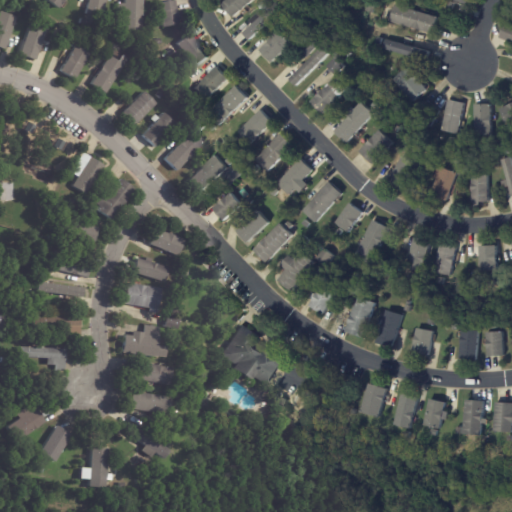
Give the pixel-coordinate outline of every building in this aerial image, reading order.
[(63,0),(57,9),(45,0),(63,0)] [(104,0),(102,17),(86,14),(88,0),(104,0)] [(141,0),(141,30),(123,30),(123,23),(115,22),(116,3),(124,4),(124,0),(141,0)] [(255,0),(248,6),(234,18),(223,5),(228,0),(255,0)] [(369,1),(376,3),(373,13),(366,11),(369,1)] [(177,12),(177,13),(181,12),(182,19),(178,20),(179,25),(162,27),(158,4),(175,2),(177,12)] [(455,5),(452,11),(447,8),(450,2),(455,5)] [(250,40),(244,34),(277,3),(283,10),(250,40)] [(427,15),(438,18),(433,35),(389,22),(394,6),(427,15)] [(9,33),(3,49),(0,47),(0,11),(15,17),(9,33)] [(511,45),(506,43),(509,38),(501,35),(507,19),(511,20),(511,45)] [(42,43),(35,60),(19,55),(31,22),(47,28),(42,43)] [(285,55),(283,53),(273,63),(261,51),(269,43),(266,39),(270,34),(274,38),(279,32),(291,44),(287,49),(290,51),(286,55),(285,55)] [(189,34),(208,58),(195,68),(176,44),(189,34)] [(296,34),(300,38),(296,43),(292,39),(296,34)] [(72,47),(67,45),(70,39),(75,42),(72,47)] [(315,40),(320,45),(307,58),(301,52),(314,40),(315,40)] [(412,48),(430,53),(428,62),(383,50),(386,41),(412,48)] [(60,72),(59,71),(76,45),(89,53),(73,80),(60,72)] [(290,80),(323,47),(330,54),(297,86),(290,80)] [(120,51),(117,56),(111,53),(114,48),(120,51)] [(352,54),(348,58),(344,54),(348,50),(352,54)] [(91,85),(109,56),(117,62),(121,55),(127,58),(104,93),(91,85)] [(337,75),(328,66),(337,57),(347,66),(338,76),(337,75)] [(229,79),(206,101),(195,89),(218,67),(229,79)] [(415,73),(429,90),(414,103),(395,80),(410,68),(415,73)] [(322,92),(338,77),(350,90),(324,115),(312,102),(322,93),(322,92)] [(249,98),(220,126),(209,114),(238,86),(249,98)] [(141,119),(133,126),(127,120),(128,119),(122,113),(144,91),(156,103),(141,119)] [(194,105),(190,100),(194,96),(198,101),(194,105)] [(465,104),(459,135),(442,131),(448,101),(465,104)] [(374,114),(348,144),(335,133),(352,114),(349,112),(352,108),(355,110),(362,103),(374,114)] [(500,110),(511,104),(511,122),(507,125),(500,110)] [(492,115),(492,136),(475,137),(475,105),(491,105),(492,115)] [(416,107),(423,113),(416,121),(409,114),(416,107)] [(440,111),(431,128),(424,124),(433,107),(440,111)] [(263,110),(274,123),(251,144),(240,132),(263,110)] [(165,136),(162,140),(162,139),(154,147),(140,135),(150,123),(152,125),(153,123),(149,120),(154,115),(158,119),(163,113),(175,124),(170,129),(171,130),(165,136)] [(400,129),(397,133),(392,130),(396,125),(400,129)] [(373,165),(360,152),(380,131),(393,144),(373,165)] [(194,153),(176,172),(164,160),(191,132),(203,143),(194,153)] [(283,135),(294,146),(269,172),(257,161),(282,134),(283,135)] [(240,144),(244,140),(249,145),(244,148),(240,144)] [(221,176),(200,195),(188,182),(216,155),(229,168),(221,176)] [(419,163),(404,189),(389,180),(393,174),(389,171),(395,162),(399,164),(404,155),(419,163)] [(465,176),(458,175),(460,156),(469,157),(467,176),(465,176)] [(103,169),(90,190),(76,181),(91,157),(105,166),(103,169)] [(511,194),(501,161),(510,158),(511,164),(511,194)] [(304,160),(314,171),(305,181),(310,186),(302,194),(298,190),(291,196),(279,184),(302,159),(304,160)] [(227,183),(222,178),(235,165),(244,174),(230,187),(227,183)] [(253,169),(258,165),(261,169),(256,173),(253,169)] [(457,174),(447,202),(431,196),(437,181),(429,178),(432,172),(438,174),(440,168),(457,174)] [(489,188),(490,202),(481,203),(481,209),(476,209),(475,203),(473,203),(472,176),(489,176),(489,188)] [(134,189),(111,220),(97,210),(100,207),(95,203),(101,195),(106,199),(120,179),(134,189)] [(339,200),(318,223),(305,212),(331,183),(344,194),(339,200)] [(220,217),(214,209),(232,194),(242,206),(224,222),(220,217)] [(358,209),(364,214),(350,234),(336,224),(351,204),(358,209)] [(91,208),(88,213),(83,210),(87,205),(91,208)] [(268,223),(248,243),(237,232),(257,212),(268,223)] [(94,227),(98,228),(93,245),(58,236),(63,219),(94,227)] [(272,219),(277,224),(274,227),(269,222),(272,219)] [(390,228),(391,229),(373,265),(356,257),(375,220),(390,228)] [(288,224),(291,222),(296,228),(292,231),(288,224)] [(295,235),(268,263),(256,251),(282,223),(295,235)] [(169,235),(175,237),(184,240),(177,257),(150,244),(157,228),(170,234),(169,235)] [(302,241),(305,237),(310,242),(306,245),(302,241)] [(415,239),(431,243),(423,273),(406,269),(414,239),(415,239)] [(457,248),(451,276),(435,273),(440,245),(457,248)] [(498,250),(499,275),(482,276),(480,248),(497,247),(498,250)] [(326,267),(317,260),(324,249),(336,258),(328,268),(326,267)] [(85,260),(91,262),(86,278),(52,269),(56,252),(85,260)] [(309,258),(316,263),(294,292),(279,281),(287,271),(282,267),(290,256),(296,261),(302,253),(309,258)] [(166,266),(134,259),(130,274),(162,282),(166,266)] [(362,263),(369,267),(366,272),(359,269),(362,263)] [(51,269),(49,277),(33,274),(35,265),(51,269)] [(358,297),(348,289),(357,278),(367,287),(359,297),(358,297)] [(370,279),(375,283),(371,288),(366,283),(370,279)] [(338,307),(332,303),(325,315),(310,307),(324,281),(346,294),(339,307),(338,307)] [(82,299),(81,308),(71,306),(72,303),(61,301),(62,296),(37,293),(38,283),(84,288),(82,299)] [(127,284),(165,290),(164,298),(159,298),(156,313),(148,312),(148,309),(123,304),(127,283),(127,284)] [(358,298),(376,304),(365,339),(346,333),(357,298),(358,298)] [(399,329),(394,348),(377,343),(382,326),(377,325),(378,319),(385,320),(387,311),(403,315),(399,329)] [(168,315),(179,317),(177,330),(165,328),(167,315),(168,315)] [(79,331),(79,339),(65,339),(65,333),(62,333),(62,327),(35,327),(35,317),(79,317),(79,331)] [(263,347),(268,351),(269,350),(285,360),(267,387),(253,378),(251,381),(234,369),(236,365),(222,356),(243,325),(258,336),(255,342),(263,347)] [(159,328),(158,339),(159,340),(158,346),(166,347),(165,358),(157,357),(157,358),(122,353),(124,336),(132,336),(132,332),(143,333),(144,326),(159,328)] [(435,332),(430,356),(413,353),(418,329),(435,332)] [(479,332),(477,361),(460,359),(463,330),(479,332)] [(499,357),(488,357),(487,333),(503,332),(505,356),(499,357)] [(38,349),(65,350),(64,371),(49,371),(50,359),(19,358),(20,348),(38,349)] [(157,367),(164,368),(164,367),(172,369),(169,386),(140,380),(143,363),(157,366),(157,367)] [(389,386),(392,387),(382,423),(364,418),(366,411),(367,411),(375,382),(389,386)] [(131,403),(133,392),(171,398),(168,416),(130,410),(131,403)] [(412,397),(420,399),(417,413),(415,422),(414,422),(412,429),(396,425),(403,394),(412,397)] [(1,401),(4,396),(10,400),(7,404),(1,401)] [(287,402),(283,408),(278,404),(282,398),(287,402)] [(445,403),(447,403),(445,412),(449,413),(447,422),(442,421),(440,429),(425,426),(431,400),(445,403)] [(474,401),(485,402),(482,436),(465,435),(467,401),(474,401)] [(497,404),(511,404),(511,432),(496,432),(497,404)] [(39,413),(46,422),(20,441),(10,427),(19,420),(16,415),(25,408),(29,413),(35,408),(39,413)] [(144,427),(151,432),(148,436),(170,452),(164,460),(155,453),(151,459),(141,452),(145,446),(126,433),(132,425),(141,431),(144,427)] [(71,440),(55,464),(41,454),(56,430),(71,440)] [(92,452),(109,453),(109,462),(114,463),(113,470),(109,470),(107,490),(89,488),(92,459),(87,459),(87,453),(92,453),(92,452)]
